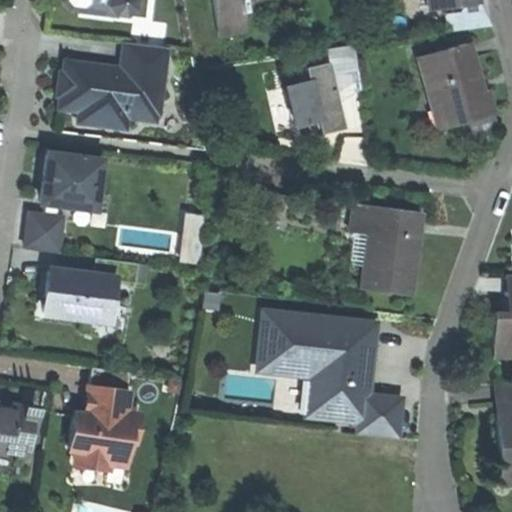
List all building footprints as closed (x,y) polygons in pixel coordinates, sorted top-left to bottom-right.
[(62,0),(62,1),(68,8),(78,9),(85,3),(106,5),(111,13),(121,14),(130,8),(130,0),(62,0)] [(210,0),(215,29),(242,25),(240,13),(243,13),(240,0),(210,0)] [(424,0),(426,8),(473,2),(472,0),(424,0)] [(452,13),(441,14),(444,32),(457,29),(455,15),(452,13)] [(118,69),(160,74),(163,47),(122,42),(118,69)] [(323,61),(334,103),(357,90),(349,45),(320,50),(323,61)] [(466,121),(487,115),(481,92),(477,93),(463,45),(416,58),(431,110),(437,108),(442,126),(434,128),(435,130),(466,121)] [(315,134),(340,128),(334,103),(323,61),(300,67),(303,81),(279,87),(288,124),(312,118),(315,134)] [(58,95),(56,109),(94,113),(92,125),(122,129),(123,117),(152,120),(153,112),(155,113),(160,74),(118,69),(62,62),(61,73),(57,73),(54,95),(58,95)] [(487,115),(466,121),(470,137),(497,129),(492,113),(487,115)] [(90,208),(96,159),(44,153),(38,202),(43,203),(41,215),(53,217),(55,204),(90,208)] [(290,197),(267,194),(263,224),(287,227),(290,197)] [(419,214),(349,205),(346,233),(348,233),(348,231),(371,234),(364,290),(408,295),(419,214)] [(59,217),(53,217),(41,215),(26,214),(22,247),(56,251),(59,217)] [(93,258),(90,277),(108,279),(131,282),(133,263),(93,258)] [(90,277),(46,271),(41,311),(103,319),(108,279),(90,277)] [(502,296),(511,295),(511,274),(502,275),(502,296)] [(511,313),(489,314),(490,357),(511,356),(511,313)] [(381,332),(324,325),(321,349),(328,350),(322,394),(354,398),(371,401),(381,332)] [(88,367),(85,388),(123,393),(126,373),(88,367)] [(497,466),(498,482),(511,481),(511,383),(496,384),(497,400),(505,400),(506,413),(492,414),(495,466),(497,466)] [(123,393),(85,388),(81,417),(71,416),(66,447),(74,449),(72,464),(103,468),(104,461),(120,464),(123,439),(130,439),(133,416),(120,414),(123,393)] [(318,420),(322,394),(301,391),(297,417),(318,420)] [(354,398),(322,394),(318,420),(318,424),(350,428),(354,398)] [(0,405),(0,451),(20,454),(24,428),(30,429),(33,409),(0,405)]
